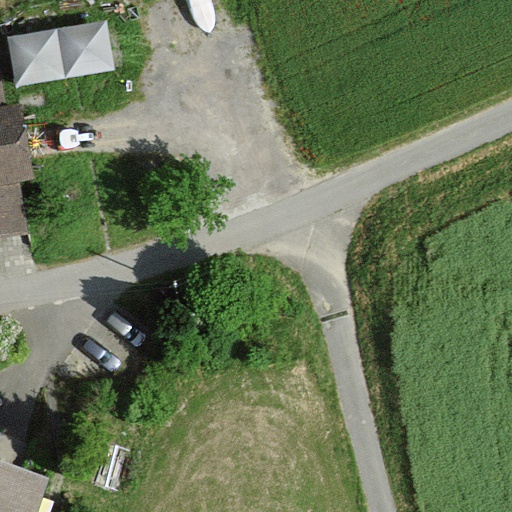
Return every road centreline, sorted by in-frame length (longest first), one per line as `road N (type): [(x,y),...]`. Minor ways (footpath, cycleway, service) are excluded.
road 1 (unclassified): [(0,313),(302,207),(511,118)]
road 2 (track): [(302,207),(383,511)]
